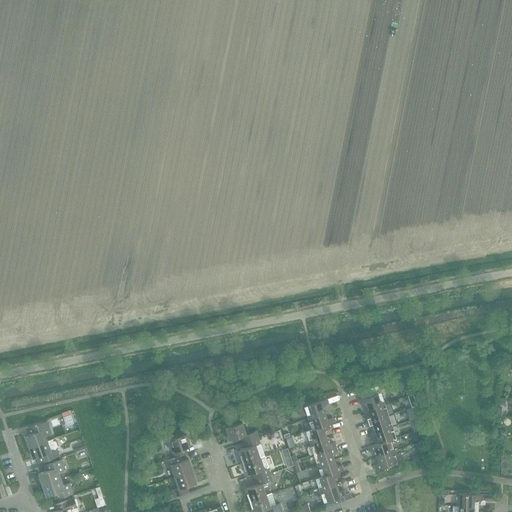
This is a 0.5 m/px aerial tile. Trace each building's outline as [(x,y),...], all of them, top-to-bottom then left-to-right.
[(329,394),(339,391),(337,383),(327,386),(329,394)] [(362,398),(358,399),(360,404),(365,402),(368,409),(384,403),(381,391),(376,393),(374,389),(361,394),(362,398)] [(308,418),(324,412),(322,406),(327,404),(326,399),(298,408),(301,416),(306,413),(307,416),(308,418)] [(366,422),(394,413),(390,402),(384,403),(368,409),(370,415),(364,417),(366,422)] [(62,412),(66,425),(73,422),(72,419),(75,418),(73,409),(62,412)] [(328,424),(333,422),(332,417),(326,419),(324,412),(308,418),(309,422),(305,424),(307,431),(328,424)] [(375,432),(392,426),(397,424),(394,413),(366,422),(367,427),(373,425),(375,432)] [(28,447),(47,441),(45,435),(51,433),(46,421),(27,427),(30,434),(24,436),(28,447)] [(243,442),(258,437),(256,431),(246,434),(242,422),(225,427),(229,440),(241,436),(243,442)] [(329,428),(328,424),(307,431),(306,431),(310,442),(326,437),(324,430),(329,428)] [(267,445),(266,438),(271,437),(269,425),(262,426),(263,434),(260,434),(261,445),(267,445)] [(390,440),(396,438),(392,426),(375,432),(377,438),(372,440),(373,444),(373,445),(390,440)] [(174,457),(181,455),(187,453),(185,447),(190,446),(186,434),(168,440),(174,457)] [(242,462),(259,457),(255,445),(260,444),(258,437),(243,442),(245,448),(238,450),(242,462)] [(314,454),(336,447),(334,442),(329,444),(326,437),(310,442),(311,445),(307,447),(306,448),(308,454),(310,455),(313,453),(314,454)] [(47,441),(28,447),(32,458),(38,457),(39,462),(59,456),(56,449),(55,450),(55,448),(57,446),(55,441),(52,440),(51,439),(47,441)] [(394,451),(390,440),(373,445),(373,444),(367,446),(369,451),(375,450),(377,456),(394,451)] [(317,465),(334,460),(332,453),(337,451),(336,447),(314,454),(317,465)] [(394,451),(377,456),(379,463),(374,465),(375,470),(398,463),(394,451)] [(174,476),(192,471),(189,459),(183,461),(181,455),(174,457),(166,460),(168,466),(171,465),(174,476)] [(255,478),(270,474),(268,467),(263,469),(259,457),(242,462),(246,474),(253,472),(255,478)] [(41,485),(60,478),(58,472),(65,470),(61,459),(44,465),(45,471),(38,473),(41,485)] [(295,472),(301,470),(296,459),(291,461),(295,472)] [(338,471),(343,470),(342,465),(336,467),(334,460),(317,465),(321,477),(338,471)] [(192,471),(174,476),(178,488),(172,490),(174,496),(189,491),(187,486),(196,483),(192,471)] [(339,476),(338,471),(321,477),(316,478),(320,490),(336,484),(334,478),(339,476)] [(249,501),(271,493),(266,494),(262,483),(272,480),(270,474),(255,478),(257,484),(245,488),(249,501)] [(60,478),(41,485),(45,496),(53,494),(55,499),(73,493),(69,483),(63,485),(60,478)] [(336,484),(320,490),(323,502),(346,494),(344,490),(339,492),(336,484)] [(271,493),(249,501),(252,511),(255,511),(265,509),(266,511),(277,511),(282,510),(280,503),(275,505),(271,493)] [(460,506),(479,506),(479,500),(495,501),(495,495),(481,494),(458,494),(458,496),(460,496),(460,506)] [(50,511),(71,511),(71,509),(77,507),(73,497),(59,502),(61,508),(51,511),(50,511)] [(95,499),(85,503),(87,509),(97,505),(95,499)]
